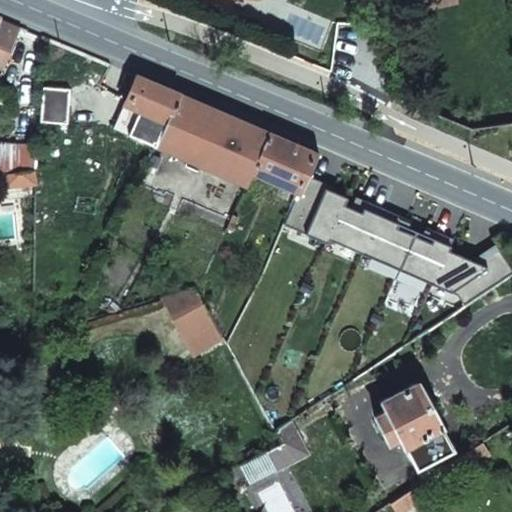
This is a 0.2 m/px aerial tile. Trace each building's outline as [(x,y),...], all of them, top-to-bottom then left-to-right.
[(0,18),(0,49),(8,54),(20,26),(0,18)] [(136,75),(124,104),(165,123),(179,93),(136,75)] [(154,146),(245,186),(250,173),(265,131),(179,93),(165,123),(161,132),(154,146)] [(124,104),(120,113),(161,132),(165,123),(124,104)] [(63,118),(56,145),(81,152),(88,128),(63,118)] [(88,128),(81,152),(106,159),(113,136),(88,128)] [(250,173),(295,192),(313,151),(265,131),(250,173)] [(56,145),(52,158),(76,166),(81,152),(56,145)] [(358,220),(378,179),(313,151),(295,192),(292,197),(326,211),(317,231),(330,236),(338,216),(351,222),(357,224),(358,220)] [(147,164),(137,185),(165,198),(175,176),(147,164)] [(6,172),(6,184),(34,184),(34,172),(6,172)] [(34,184),(34,194),(46,193),(46,179),(43,179),(43,173),(34,172),(34,184)] [(405,240),(424,199),(378,179),(358,220),(405,240)] [(346,253),(357,224),(351,222),(340,251),(346,253)] [(276,281),(297,233),(282,226),(260,273),(276,281)] [(328,293),(346,253),(340,251),(322,243),(304,282),(328,293)] [(340,337),(368,307),(344,285),(316,315),(340,337)] [(192,308),(203,304),(197,292),(194,286),(183,290),(192,308)] [(93,356),(120,347),(114,330),(87,338),(93,356)] [(415,468),(451,449),(416,383),(380,400),(385,410),(373,416),(387,442),(397,435),(415,468)] [(0,434),(6,443),(23,432),(15,421),(0,430),(0,434)] [(263,466),(302,446),(289,421),(274,430),(281,442),(257,455),(263,466)] [(462,472),(489,454),(481,441),(454,460),(462,472)] [(395,511),(398,511),(417,500),(410,489),(389,502),(395,511)]
